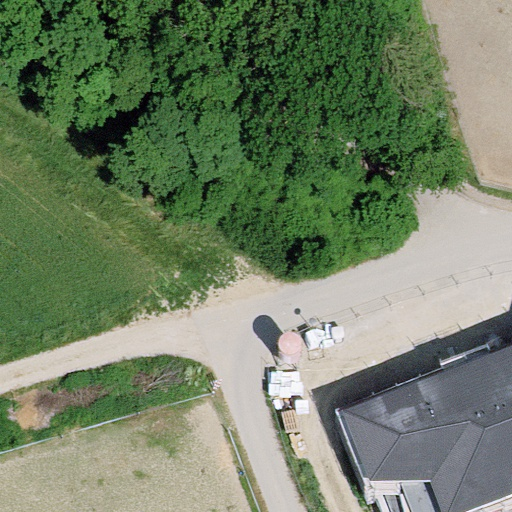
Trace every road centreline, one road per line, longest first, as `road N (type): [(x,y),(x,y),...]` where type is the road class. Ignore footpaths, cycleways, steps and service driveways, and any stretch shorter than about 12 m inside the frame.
road 1 (residential): [(511,247),(212,324),(284,511)]
road 2 (track): [(112,0),(165,45),(401,173),(502,247)]
road 3 (track): [(212,324),(0,382)]
